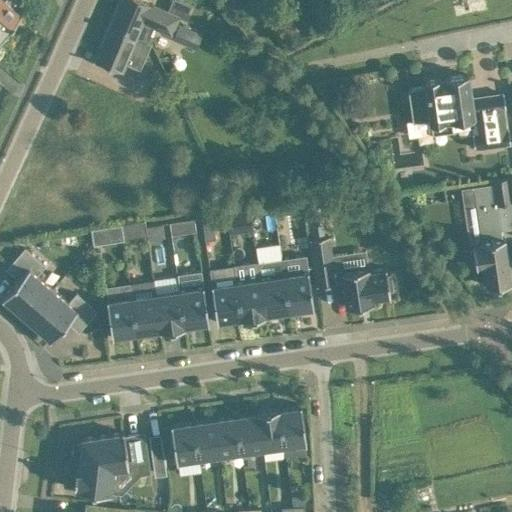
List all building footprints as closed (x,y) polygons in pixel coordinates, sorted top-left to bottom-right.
[(6,0),(1,0),(0,2),(0,39),(22,14),(6,0)] [(143,0),(120,0),(110,24),(137,35),(136,36),(146,40),(152,26),(172,35),(181,14),(153,2),(152,3),(143,0)] [(179,23),(173,38),(195,48),(202,33),(179,23)] [(136,36),(110,24),(95,59),(122,71),(126,62),(140,68),(151,42),(146,40),(136,36)] [(426,84),(408,86),(412,119),(430,117),(432,132),(453,129),(452,119),(473,116),(474,132),(473,132),(474,146),(510,141),(508,127),(506,128),(502,106),(505,106),(504,92),(471,96),(468,73),(445,76),(446,78),(439,79),(439,77),(425,79),(426,84)] [(272,165),(239,170),(242,191),(275,186),(272,165)] [(473,248),(471,249),(472,260),(475,259),(476,266),(484,265),(487,284),(493,283),(494,286),(505,284),(504,282),(511,281),(508,262),(504,236),(503,236),(502,229),(511,227),(511,206),(511,201),(507,176),(492,178),(493,183),(473,186),(480,239),(480,241),(473,242),(473,248)] [(318,191),(304,193),(310,237),(324,235),(318,191)] [(296,196),(273,199),(274,211),(275,214),(299,210),(296,196)] [(273,199),(261,201),(262,209),(266,212),(274,211),(273,199)] [(249,206),(226,209),(229,232),(252,229),(250,215),(249,206)] [(212,215),(202,216),(205,239),(215,237),(212,215)] [(194,217),(169,221),(171,234),(196,230),(194,217)] [(144,219),(121,222),(121,225),(124,240),(139,236),(139,234),(146,233),(145,225),(144,219)] [(162,223),(145,225),(146,233),(147,239),(164,236),(162,223)] [(121,225),(92,229),(94,245),(124,240),(121,225)] [(310,237),(317,285),(336,282),(329,234),(324,235),(310,237)] [(2,296),(26,317),(52,287),(35,272),(43,262),(24,246),(6,267),(18,277),(2,296)] [(306,253),(282,257),(284,273),(289,309),(312,306),(313,307),(314,307),(306,253)] [(340,269),(345,305),(373,301),(372,296),(390,294),(389,289),(393,289),(390,274),(387,275),(386,266),(368,269),(368,265),(340,269)] [(201,269),(177,272),(185,324),(208,321),(208,322),(209,322),(201,269)] [(284,273),(261,276),(266,312),(289,309),(284,273)] [(241,316),(241,317),(266,314),(266,312),(261,276),(235,280),(241,316)] [(241,316),(235,280),(213,283),(213,282),(211,282),(217,321),(218,321),(218,319),(241,316)] [(26,317),(50,338),(66,320),(79,330),(97,309),(77,292),(69,301),(52,287),(26,317)] [(160,328),(160,329),(185,326),(180,288),(154,292),(160,328)] [(131,295),(137,331),(160,328),(154,292),(131,295)] [(137,331),(131,295),(108,299),(108,297),(107,298),(112,336),(113,336),(113,335),(137,331)] [(305,442),(307,442),(301,403),(300,403),(300,404),(279,407),(285,443),(305,440),(305,442)] [(285,443),(279,407),(279,406),(256,410),(256,411),(262,447),(285,443)] [(256,411),(235,414),(241,450),(262,447),(256,411)] [(214,417),(220,453),(241,450),(235,414),(214,417)] [(214,417),(193,420),(199,456),(220,453),(214,417)] [(199,456),(193,420),(172,423),(172,422),(171,422),(176,461),(178,460),(177,459),(199,456)] [(76,469),(74,482),(76,482),(76,488),(111,491),(112,480),(126,465),(139,464),(140,472),(149,471),(144,432),(124,434),(124,430),(82,436),(81,443),(79,443),(77,462),(79,463),(78,469),(76,469)] [(160,432),(148,434),(153,470),(166,468),(160,432)] [(74,511),(69,511),(68,511),(122,511),(123,505),(94,502),(92,511),(74,511)]
